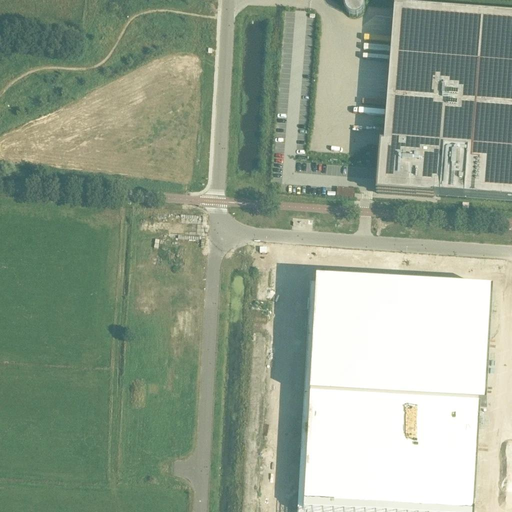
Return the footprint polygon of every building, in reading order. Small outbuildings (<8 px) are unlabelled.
[(380,146),(376,195),(434,199),(434,197),(511,202),(511,17),(394,8),(383,146),(380,146)] [(171,255),(171,274),(184,274),(184,255),(171,255)] [(109,264),(108,289),(124,289),(125,264),(109,264)] [(136,277),(135,286),(148,286),(149,277),(136,277)] [(309,285),(295,511),(471,511),(479,406),(483,407),(491,294),(316,281),(316,286),(309,285)] [(151,315),(152,301),(133,300),(133,314),(151,315)] [(179,314),(177,359),(189,359),(190,333),(198,334),(199,315),(179,314)] [(136,365),(136,374),(167,374),(167,366),(136,365)]
